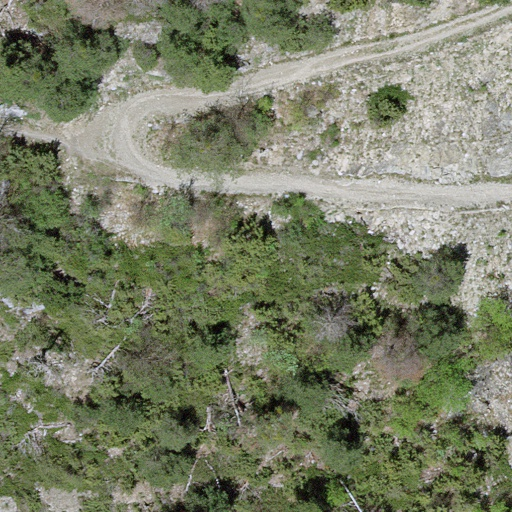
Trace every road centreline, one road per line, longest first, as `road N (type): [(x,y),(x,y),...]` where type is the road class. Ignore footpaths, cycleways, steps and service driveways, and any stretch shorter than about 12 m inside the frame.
road 1 (track): [(122,155),(120,121),(149,101),(299,70),(447,28),(511,0)]
road 2 (track): [(511,191),(345,194),(184,181),(122,155)]
